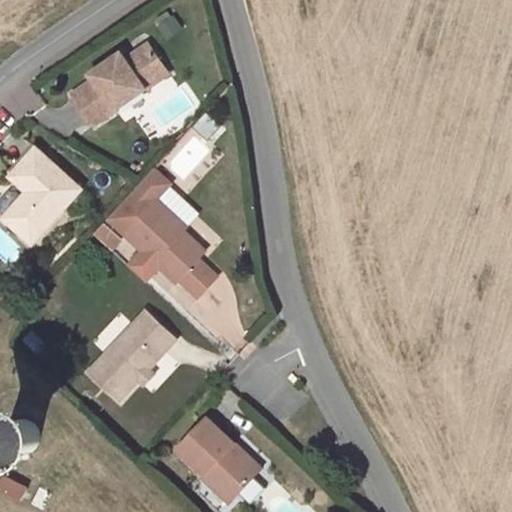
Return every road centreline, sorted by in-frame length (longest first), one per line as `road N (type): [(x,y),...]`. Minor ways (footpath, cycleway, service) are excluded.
road 1 (residential): [(231,0),(289,285),(395,511)]
road 2 (unclassified): [(116,0),(0,84)]
